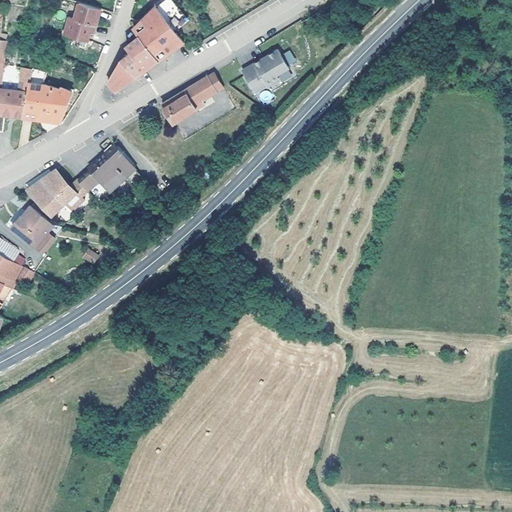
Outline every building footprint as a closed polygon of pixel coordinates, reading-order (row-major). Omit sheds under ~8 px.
[(93,0),(91,0),(68,0),(66,10),(60,9),(56,25),(62,27),(78,32),(83,16),(87,17),(93,0)] [(185,25),(168,2),(162,7),(135,32),(140,39),(128,49),(132,55),(123,63),(110,86),(117,96),(131,86),(159,66),(185,47),(175,33),(185,25)] [(27,113),(31,87),(5,84),(7,66),(14,67),(16,60),(7,59),(10,36),(3,35),(0,64),(0,126),(6,127),(9,111),(27,113)] [(269,71),(267,67),(278,61),(268,43),(233,63),(246,85),(269,71)] [(283,53),(289,65),(296,61),(290,49),(283,53)] [(64,118),(76,88),(64,84),(64,85),(46,79),(50,68),(35,63),(31,87),(27,113),(64,118)] [(214,80),(205,65),(198,69),(207,84),(214,80)] [(186,98),(207,84),(198,69),(177,81),(153,96),(165,115),(187,101),(186,98)] [(108,137),(88,157),(94,163),(104,172),(117,160),(118,162),(119,161),(123,165),(129,160),(132,157),(110,135),(108,137)] [(75,172),(80,178),(95,191),(107,179),(109,179),(110,178),(104,172),(94,163),(88,157),(87,158),(88,160),(75,172)] [(104,172),(110,178),(123,165),(119,161),(118,162),(117,160),(104,172)] [(67,184),(48,161),(33,170),(18,181),(42,206),(67,184)] [(3,217),(28,238),(39,222),(38,222),(44,215),(21,197),(12,209),(10,208),(3,217)] [(45,228),(39,222),(28,238),(34,243),(45,228)] [(0,237),(0,252),(12,259),(18,250),(0,237)] [(86,249),(83,260),(96,264),(99,253),(86,249)] [(24,267),(12,259),(0,252),(0,280),(13,287),(17,280),(22,283),(26,285),(34,273),(24,267)] [(0,308),(13,287),(0,280),(0,308)] [(13,287),(17,290),(22,283),(17,280),(13,287)] [(17,290),(13,287),(0,308),(0,315),(1,316),(17,290)]
